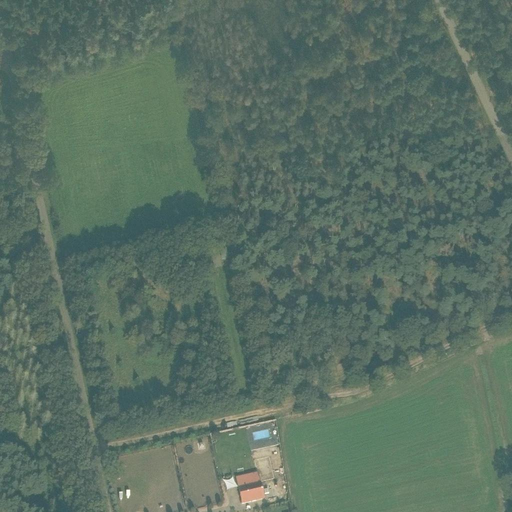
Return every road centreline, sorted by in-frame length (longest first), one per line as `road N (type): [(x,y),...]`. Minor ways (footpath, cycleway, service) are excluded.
road 1 (unclassified): [(106,511),(0,18)]
road 2 (unclassified): [(511,154),(439,0)]
